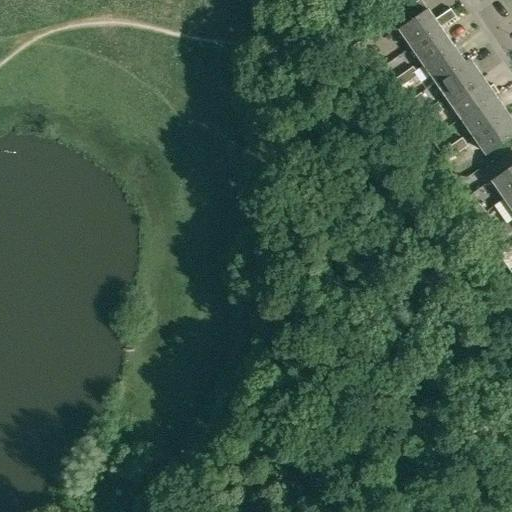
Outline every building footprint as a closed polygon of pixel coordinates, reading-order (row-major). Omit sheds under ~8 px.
[(413,45),(440,27),(456,16),(451,8),(435,19),(427,8),(400,27),(413,45)] [(452,43),(440,27),(413,45),(424,62),(452,43)] [(464,61),(452,43),(424,62),(437,80),(464,61)] [(449,98),(480,76),(468,58),(464,61),(437,80),(449,98)] [(402,74),(407,81),(418,74),(413,66),(402,74)] [(407,81),(402,74),(391,81),(397,89),(407,81)] [(488,87),(480,76),(449,98),(462,117),(493,95),(499,91),(493,83),(488,87)] [(506,112),(493,95),(462,117),(475,135),(506,112)] [(427,109),(432,117),(443,110),(437,102),(427,109)] [(421,124),(432,117),(427,109),(416,117),(421,124)] [(511,121),(506,112),(475,135),(487,153),(511,135),(511,121)] [(451,145),(457,153),(467,145),(462,137),(451,145)] [(457,153),(451,145),(441,152),(446,160),(457,153)] [(511,164),(493,178),(506,197),(511,192),(511,164)] [(469,210),(475,219),(486,211),(480,202),(469,210)] [(486,211),(475,219),(480,226),(491,218),(486,211)]
